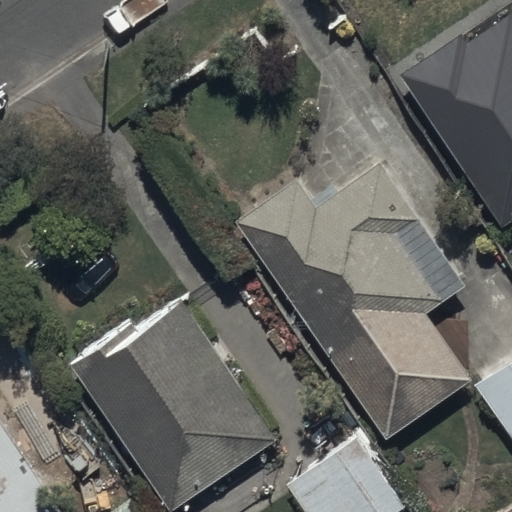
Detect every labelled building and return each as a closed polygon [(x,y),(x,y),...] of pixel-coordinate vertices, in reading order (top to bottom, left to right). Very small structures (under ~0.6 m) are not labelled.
[(467,25),(402,63),(492,215),(511,203),(511,3),(469,29),(467,25)] [(297,167),(235,210),(387,428),(474,368),(428,302),(467,274),(383,153),(319,198),(297,167)] [(75,351),(81,360),(174,500),(280,430),(187,291),(112,341),(106,331),(75,351)] [(511,348),(474,375),(477,380),(511,428),(511,348)] [(0,511),(71,511),(0,408),(0,511)] [(385,511),(406,497),(357,431),(287,482),(309,511),(385,511)]
